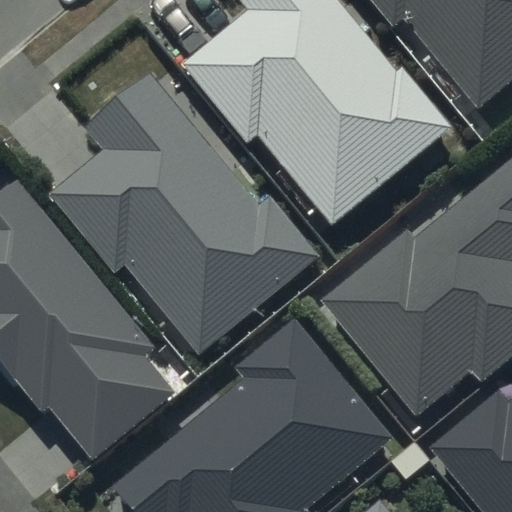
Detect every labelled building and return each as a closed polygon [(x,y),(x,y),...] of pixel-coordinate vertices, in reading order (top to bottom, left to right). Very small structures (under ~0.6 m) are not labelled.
[(396,72),(336,0),(238,0),(248,11),(181,66),(248,147),(258,138),(334,230),(456,129),(404,66),(396,72)] [(511,80),(511,0),(371,0),(394,27),(404,19),(479,108),(511,80)] [(150,74),(85,128),(102,148),(48,193),(114,273),(124,265),(200,356),(319,257),(268,195),(258,204),(150,74)] [(511,161),(414,243),(405,232),(320,303),(415,417),(471,370),(482,384),(511,359),(511,161)] [(166,350),(18,168),(0,183),(0,380),(40,429),(50,421),(91,471),(185,392),(156,358),(166,350)] [(247,381),(115,488),(134,511),(304,511),(393,440),(296,320),(236,368),(247,381)] [(511,511),(511,401),(510,403),(499,390),(429,448),(481,511),(511,511)] [(386,511),(379,503),(367,511),(386,511)]
